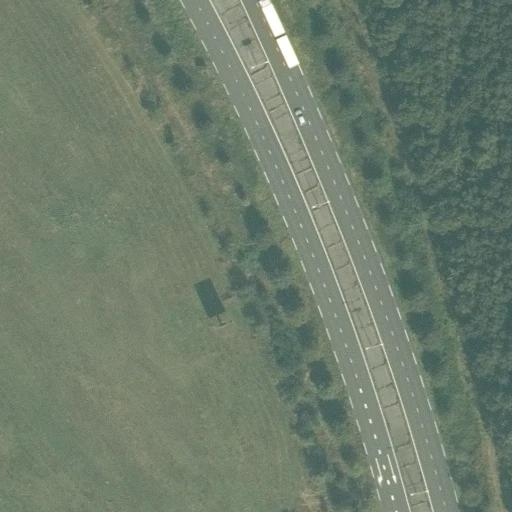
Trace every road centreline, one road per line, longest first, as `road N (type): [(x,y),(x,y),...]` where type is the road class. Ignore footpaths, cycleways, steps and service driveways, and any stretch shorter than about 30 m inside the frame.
road 1 (secondary): [(196,0),(268,155),(357,388),(394,511)]
road 2 (secondary): [(446,511),(363,254),(257,0)]
